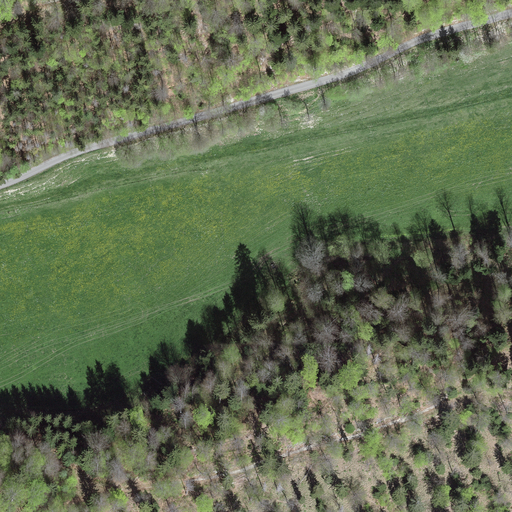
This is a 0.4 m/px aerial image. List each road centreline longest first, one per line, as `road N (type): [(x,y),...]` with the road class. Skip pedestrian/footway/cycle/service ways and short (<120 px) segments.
road 1 (unclassified): [(0,183),(72,151),(297,88),(511,10)]
road 2 (track): [(194,159),(511,92)]
road 3 (track): [(193,481),(226,478),(440,406)]
road 4 (track): [(194,159),(0,210)]
road 5 (track): [(511,223),(343,253)]
